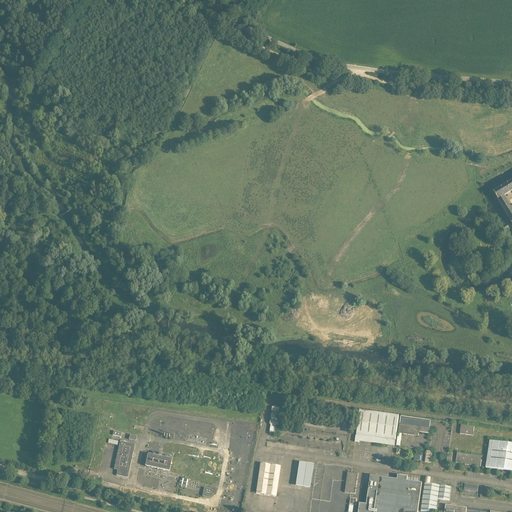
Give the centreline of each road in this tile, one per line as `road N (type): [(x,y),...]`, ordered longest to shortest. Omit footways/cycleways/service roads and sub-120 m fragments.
road 1 (unclassified): [(511,83),(325,63),(197,0)]
road 2 (track): [(511,96),(354,73),(328,79),(217,26)]
